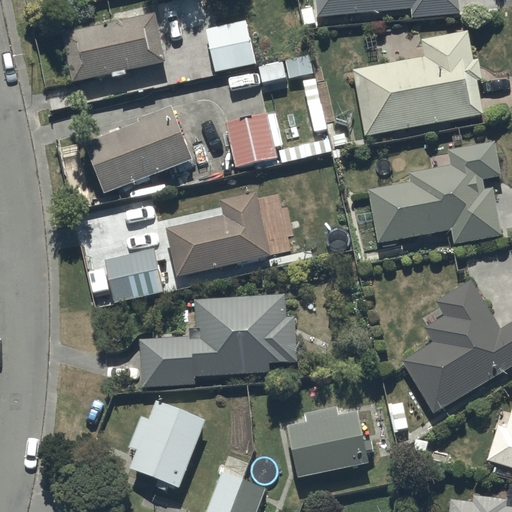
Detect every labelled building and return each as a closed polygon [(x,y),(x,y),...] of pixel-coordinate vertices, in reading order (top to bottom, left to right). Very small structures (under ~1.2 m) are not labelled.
[(317,0),(319,22),(411,15),(412,24),(459,20),(457,0),(317,0)] [(156,22),(63,41),(73,90),(114,81),(115,85),(127,82),(127,79),(166,71),(156,22)] [(246,26),(206,35),(211,58),(207,58),(210,73),(215,72),(216,78),(256,69),(246,26)] [(425,63),(353,76),(365,143),(483,122),(477,87),(482,87),(479,66),(473,67),(468,38),(422,46),(425,63)] [(106,204),(192,166),(170,115),(83,152),(106,204)] [(282,127),(268,130),(266,121),(226,130),(236,174),(276,165),(275,162),(289,159),(282,127)] [(410,188),(369,196),(379,250),(383,249),(384,252),(396,250),(396,247),(453,237),(455,251),(502,243),(493,193),(484,195),(483,185),(501,182),(495,149),(449,157),(451,171),(409,179),(410,188)] [(167,236),(177,284),(272,263),(258,201),(222,209),(225,223),(167,236)] [(106,267),(115,308),(165,297),(156,256),(106,267)] [(403,367),(434,420),(511,373),(511,328),(501,335),(473,288),(437,309),(446,323),(425,335),(433,349),(403,367)] [(142,346),(144,394),(197,392),(196,382),(271,379),(270,372),(282,371),(282,369),(298,368),(296,324),(287,324),(286,302),(196,306),(197,334),(189,334),(190,344),(142,346)] [(168,492),(179,496),(206,426),(159,408),(151,427),(140,423),(128,455),(137,458),(130,478),(159,489),(156,495),(166,498),(168,492)] [(287,434),(298,486),(369,471),(366,458),(374,456),(370,437),(362,439),(358,421),(341,424),(338,410),(305,417),(308,430),(287,434)] [(498,432),(486,467),(511,474),(511,419),(507,435),(498,432)] [(208,511),(258,511),(267,492),(244,482),(250,469),(230,461),(208,511)] [(452,506),(450,511),(507,511),(508,505),(474,501),(473,509),(452,506)]
